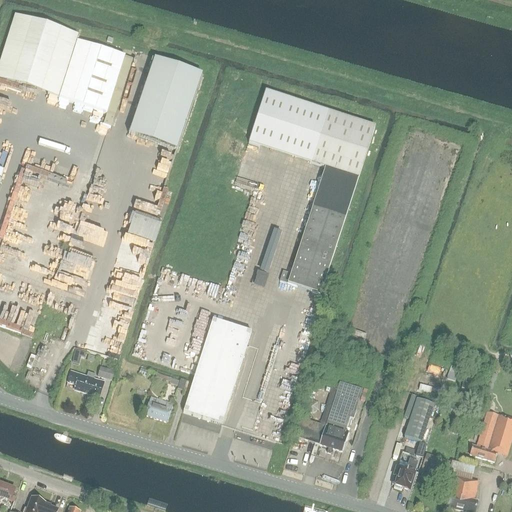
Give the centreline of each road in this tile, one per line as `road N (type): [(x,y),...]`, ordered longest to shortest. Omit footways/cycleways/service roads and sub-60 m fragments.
road 1 (unclassified): [(373,511),(0,399)]
road 2 (unknown): [(216,466),(268,318)]
road 3 (unknown): [(268,318),(295,169)]
road 4 (unknown): [(347,504),(384,367)]
road 5 (unclassified): [(122,511),(0,465)]
